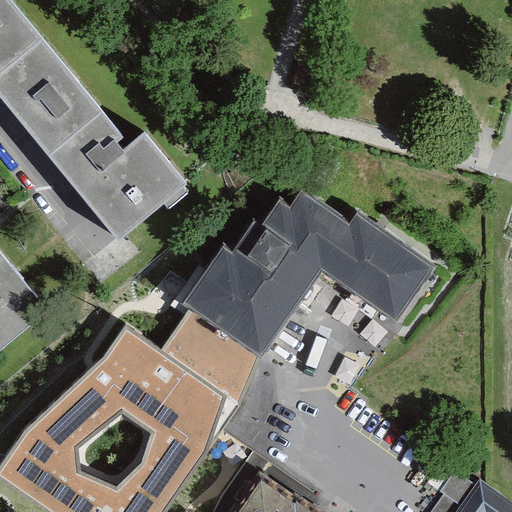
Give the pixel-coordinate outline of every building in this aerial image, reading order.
[(17,0),(0,0),(0,68),(44,32),(17,0)] [(0,68),(0,88),(49,147),(103,102),(44,32),(0,68)] [(301,64),(293,89),(307,94),(315,69),(301,64)] [(130,134),(103,102),(49,147),(126,239),(192,183),(149,131),(129,147),(123,140),(130,134)] [(436,270),(359,218),(353,227),(349,225),(303,192),(292,208),(280,200),(262,225),(254,219),(233,250),(223,243),(206,267),(183,301),(192,308),(264,358),(324,271),(399,323),(436,270)] [(0,252),(0,352),(55,307),(5,248),(0,252)] [(192,308),(165,349),(130,329),(103,359),(94,368),(25,430),(0,470),(0,472),(54,511),(162,511),(206,453),(214,440),(220,432),(239,405),(264,358),(192,308)] [(462,511),(481,486),(458,470),(444,491),(448,494),(434,511),(462,511)] [(313,511),(260,474),(234,511),(313,511)] [(483,482),(481,486),(462,511),(511,511),(511,501),(492,487),(483,482)]
